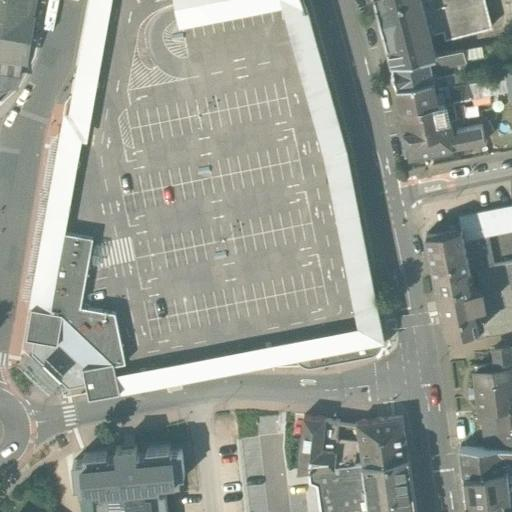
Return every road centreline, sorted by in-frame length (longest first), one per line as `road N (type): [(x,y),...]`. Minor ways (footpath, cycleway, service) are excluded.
road 1 (unclassified): [(67,0),(54,67),(18,152),(0,259)]
road 2 (unclassified): [(195,399),(327,397),(422,385)]
road 3 (tertiary): [(385,194),(335,0)]
road 4 (tertiary): [(422,385),(385,194)]
road 5 (unclassified): [(18,436),(195,399)]
road 6 (residential): [(385,194),(511,168)]
road 7 (tertiary): [(439,511),(422,385)]
